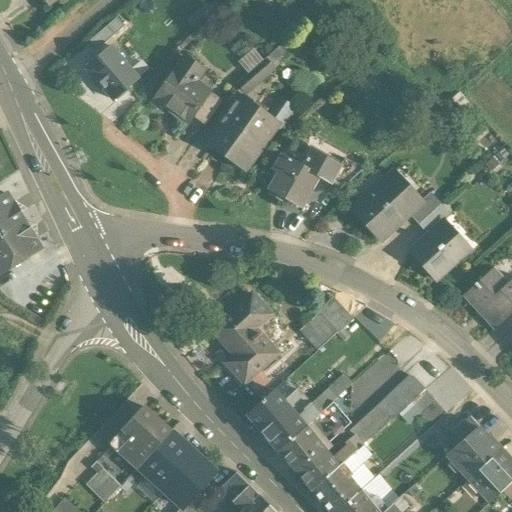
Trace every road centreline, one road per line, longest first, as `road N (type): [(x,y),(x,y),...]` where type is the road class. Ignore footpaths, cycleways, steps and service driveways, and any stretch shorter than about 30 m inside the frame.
road 1 (residential): [(511,410),(382,293),(332,272),(161,233),(94,255)]
road 2 (tertiary): [(299,511),(141,347),(115,295)]
road 3 (tertiary): [(94,255),(0,71)]
road 4 (residential): [(115,295),(59,344),(0,439)]
road 5 (track): [(9,87),(113,0)]
